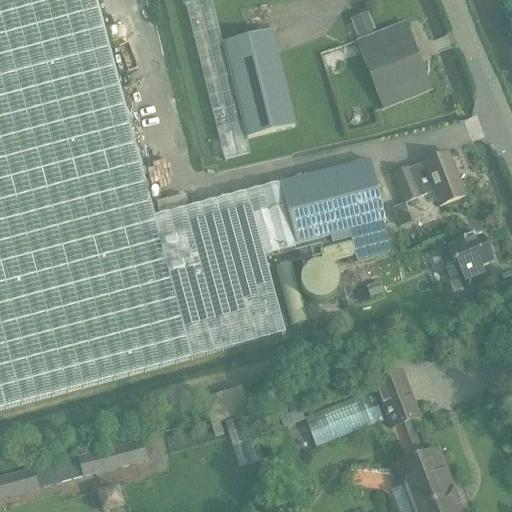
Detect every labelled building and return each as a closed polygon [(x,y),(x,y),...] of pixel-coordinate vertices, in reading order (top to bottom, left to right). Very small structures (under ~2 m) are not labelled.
[(154,220),(94,0),(0,0),(0,412),(284,337),(264,260),(294,251),(294,249),(295,249),(295,247),(281,186),(154,220)] [(246,142),(295,130),(271,34),(222,46),(210,0),(209,0),(185,6),(224,163),(249,156),(246,142)] [(360,43),(356,44),(383,112),(431,93),(404,25),(374,37),(373,32),(367,17),(352,23),(358,39),(358,38),(360,43)] [(403,206),(433,195),(439,209),(465,199),(448,156),(423,166),(424,167),(408,173),(408,172),(392,178),(403,206)] [(384,226),(370,163),(280,184),(281,186),(295,247),(384,226)] [(185,197),(156,204),(159,214),(188,206),(185,197)] [(447,252),(437,256),(442,268),(452,264),(458,279),(463,291),(485,282),(480,270),(492,265),(490,262),(492,258),(490,251),(486,250),(481,239),(461,247),(460,244),(446,249),(447,252)] [(382,295),(378,283),(366,287),(370,299),(382,295)] [(400,374),(374,384),(392,429),(402,425),(408,423),(418,419),(400,374)] [(223,437),(219,425),(224,423),(238,471),(263,464),(249,416),(250,416),(242,389),(203,400),(215,440),(223,437)] [(315,450),(383,424),(372,394),(304,420),(315,450)] [(302,423),(296,407),(275,415),(281,430),(302,423)] [(141,443),(0,480),(0,500),(37,491),(36,490),(83,478),(83,479),(146,462),(141,443)] [(397,489),(390,492),(397,511),(459,511),(437,455),(423,461),(417,463),(391,473),(397,489)] [(101,511),(111,511),(123,509),(118,489),(97,494),(101,511)]
